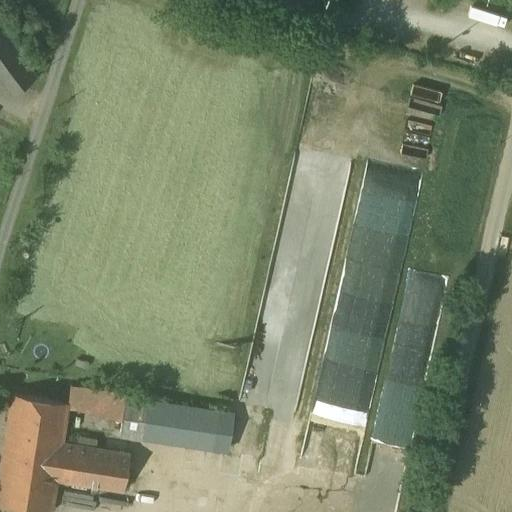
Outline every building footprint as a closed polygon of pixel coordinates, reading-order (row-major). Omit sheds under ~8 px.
[(35,77),(0,30),(0,74),(14,93),(35,77)] [(433,157),(435,127),(404,125),(403,155),(433,157)] [(332,173),(330,187),(316,185),(313,204),(284,200),(275,253),(331,261),(344,175),(332,173)] [(408,283),(408,302),(435,303),(435,283),(408,283)] [(67,402),(12,393),(0,467),(0,504),(48,511),(50,511),(56,479),(61,442),(66,415),(65,415),(67,402)] [(266,418),(125,396),(120,432),(260,454),(266,418)] [(129,453),(61,442),(56,479),(123,489),(129,453)]
